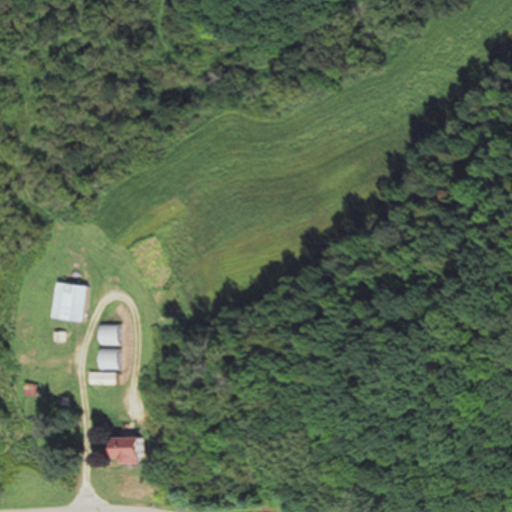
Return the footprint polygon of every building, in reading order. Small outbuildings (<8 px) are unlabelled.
[(89,324),(92,288),(61,286),(58,321),(89,324)] [(121,327),(104,327),(104,347),(121,347),(121,327)] [(121,351),(103,351),(103,371),(121,371),(121,351)] [(92,375),(92,387),(119,387),(119,375),(92,375)] [(148,466),(148,440),(124,440),(124,466),(148,466)]
